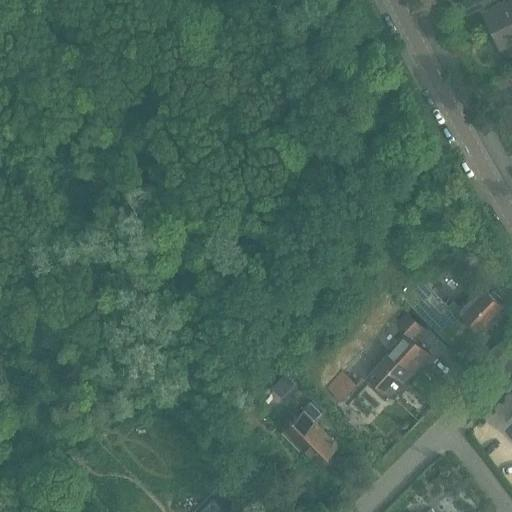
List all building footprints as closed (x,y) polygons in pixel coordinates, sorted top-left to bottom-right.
[(485,12),(502,46),(511,41),(511,0),(504,0),(505,2),(485,12)] [(502,302),(502,301),(503,299),(492,289),(490,291),(483,284),(461,308),(454,301),(442,313),(426,298),(433,291),(422,280),(405,297),(447,337),(468,316),(481,329),(492,317),(490,314),(502,302)] [(407,378),(430,352),(416,340),(426,329),(407,312),(396,323),(406,333),(369,374),(384,388),(400,371),(407,378)] [(341,400),(355,384),(342,372),(328,388),(341,400)] [(319,460),(339,441),(316,415),(324,408),(314,397),(282,426),(302,448),(305,445),(319,460)] [(242,511),(230,500),(217,511),(242,511)] [(298,511),(289,503),(279,511),(298,511)]
